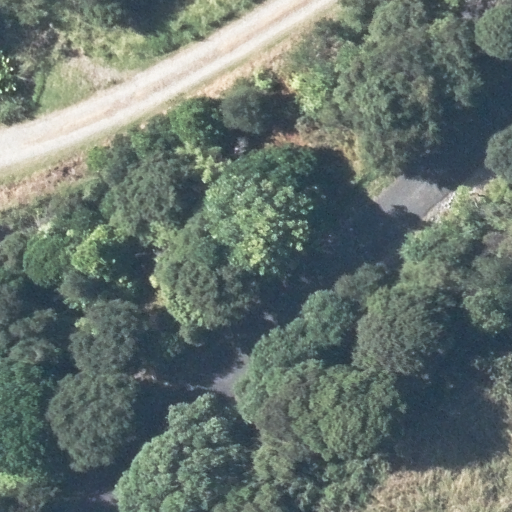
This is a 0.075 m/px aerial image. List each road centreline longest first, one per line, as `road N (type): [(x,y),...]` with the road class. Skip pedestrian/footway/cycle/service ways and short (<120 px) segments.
road 1 (unclassified): [(511,119),(251,350),(121,511)]
road 2 (unknown): [(300,0),(98,118),(0,149)]
